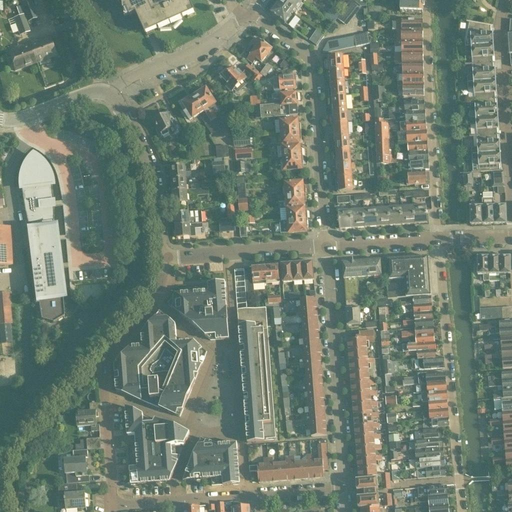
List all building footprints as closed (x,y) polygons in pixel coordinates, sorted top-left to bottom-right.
[(122,0),(124,2),(123,2),(123,1),(123,10),(124,10),(124,9),(127,9),(130,16),(136,13),(146,34),(150,32),(159,28),(160,30),(159,30),(159,31),(173,30),(184,20),(183,19),(182,20),(181,18),(195,12),(189,0),(164,0),(166,3),(157,6),(154,0),(122,0)] [(281,0),(279,4),(296,16),(299,12),(295,9),(300,2),(296,0),(281,0)] [(338,19),(345,25),(360,7),(360,6),(366,6),(365,0),(352,0),(345,10),(338,19)] [(423,13),(423,3),(423,0),(401,0),(401,12),(423,13)] [(21,4),(25,13),(34,9),(31,1),(21,4)] [(272,13),(281,20),(289,26),(296,16),(279,4),(277,7),(274,6),(272,9),(273,12),(272,13)] [(332,7),(324,18),(333,25),(341,13),(332,7)] [(369,7),(369,13),(369,19),(380,19),(380,7),(369,7)] [(38,19),(34,9),(25,13),(28,23),(38,19)] [(24,16),(20,18),(14,20),(20,37),(30,33),(24,16)] [(397,21),(397,32),(422,32),(422,20),(397,21)] [(468,23),(465,41),(465,45),(465,47),(494,46),(493,28),(493,27),(467,22),(467,23),(468,23)] [(397,32),(396,43),(423,42),(422,32),(397,32)] [(354,37),(355,47),(369,44),(368,33),(365,34),(354,37)] [(319,42),(312,37),(309,41),(316,46),(319,42)] [(322,50),(322,51),(322,53),(355,47),(354,37),(328,42),(328,44),(326,45),(322,50)] [(28,45),(35,64),(55,57),(49,38),(28,45)] [(262,63),(272,50),(272,49),(263,42),(263,43),(257,39),(251,46),(255,49),(247,59),(253,64),(257,59),(262,63)] [(395,43),(395,54),(423,54),(423,42),(396,43),(396,44),(395,43)] [(379,55),(379,44),(370,45),(371,55),(377,55),(379,55)] [(15,71),(35,64),(28,45),(9,52),(15,71)] [(494,46),(465,47),(465,54),(467,54),(473,53),(474,64),(466,65),(467,65),(495,64),(495,63),(494,46)] [(395,54),(395,66),(423,65),(423,54),(395,54)] [(327,63),(327,72),(343,71),(342,56),(329,57),(330,63),(327,63)] [(495,64),(467,65),(467,66),(474,65),(474,76),(468,77),(469,83),(480,83),(496,82),(495,64)] [(268,65),(260,75),(261,75),(263,76),(265,78),(272,70),(272,69),(268,65)] [(402,66),(403,76),(423,76),(423,65),(395,66),(402,66)] [(248,66),(244,71),(253,78),(250,82),(255,86),(259,81),(262,78),(263,76),(261,75),(260,75),(248,66)] [(231,93),(247,80),(243,75),(240,77),(234,69),(229,73),(227,71),(221,76),(227,84),(225,86),(231,93)] [(330,80),(331,85),(344,84),(343,71),(327,72),(328,81),(330,80)] [(403,76),(403,82),(397,82),(397,88),(423,87),(423,76),(403,76)] [(294,77),(274,79),(275,92),(280,92),(295,91),(295,90),(297,90),(298,87),(296,83),(295,83),(294,77)] [(480,83),(469,83),(469,90),(475,89),(475,100),(497,99),(496,82),(480,83)] [(331,91),(329,91),(329,99),(345,98),(344,89),(348,89),(348,84),(344,84),(331,85),(331,91)] [(402,98),(423,98),(423,87),(397,88),(397,92),(399,92),(399,98),(402,98)] [(384,88),(373,89),(373,102),(385,101),(384,88)] [(204,111),(206,115),(217,132),(227,125),(227,114),(226,113),(217,118),(212,111),(211,112),(208,108),(215,104),(205,89),(194,96),(204,111)] [(281,96),(281,105),(280,105),(280,107),(297,106),(296,103),(298,103),(298,95),(281,96)] [(189,121),(198,115),(204,111),(194,96),(182,104),(187,112),(184,114),(189,121)] [(333,107),(333,113),(346,112),(345,98),(329,99),(330,108),(333,107)] [(475,100),(468,101),(468,102),(476,101),(476,112),(470,113),(470,119),(498,118),(497,100),(498,100),(498,99),(497,99),(475,100)] [(404,109),(399,109),(400,114),(424,112),(423,103),(403,104),(404,109)] [(255,120),(262,120),(297,117),(297,106),(280,107),(280,105),(268,106),(260,106),(254,107),(255,120)] [(331,117),(332,126),(347,125),(346,112),(333,113),(333,117),(331,117)] [(400,114),(400,119),(404,118),(405,124),(424,123),(424,112),(400,114)] [(161,116),(153,120),(158,130),(157,130),(159,136),(161,135),(163,138),(169,135),(168,132),(170,131),(172,136),(178,133),(182,132),(176,120),(170,122),(167,115),(161,117),(161,116)] [(211,135),(217,132),(206,115),(201,119),(211,135)] [(498,118),(470,119),(471,125),(477,125),(477,136),(499,135),(498,118)] [(383,120),(374,121),(374,126),(375,136),(388,135),(387,125),(384,126),(383,120)] [(276,135),(281,135),(301,133),(300,125),(298,125),(298,121),(275,123),(276,135)] [(405,124),(406,134),(397,134),(397,135),(425,133),(424,123),(405,124)] [(347,125),(332,126),(332,135),(335,134),(335,139),(348,139),(351,138),(351,132),(353,132),(352,124),(347,125)] [(184,132),(178,136),(185,148),(191,145),(184,132)] [(281,135),(282,147),(300,145),(299,142),(301,141),(301,133),(281,135)] [(397,138),(397,139),(398,145),(426,143),(425,133),(397,135),(397,138)] [(388,135),(375,136),(375,146),(388,145),(388,138),(397,138),(397,135),(397,134),(388,135)] [(477,136),(470,137),(470,138),(477,137),(478,148),(472,149),(472,155),(480,155),(492,154),(500,154),(499,136),(500,136),(500,135),(499,135),(477,136)] [(333,144),(334,152),(349,151),(348,139),(335,139),(335,144),(333,144)] [(426,143),(398,145),(398,146),(406,145),(407,154),(427,152),(426,143)] [(282,147),(283,160),(302,158),(302,150),(300,150),(300,145),(282,147)] [(375,146),(376,155),(388,155),(388,145),(375,146)] [(216,148),(217,160),(229,159),(228,147),(216,148)] [(248,150),(235,150),(235,160),(249,159),(248,150)] [(337,161),(337,166),(350,165),(349,151),(334,152),(334,161),(337,161)] [(398,163),(397,163),(397,164),(427,162),(427,152),(407,154),(404,154),(399,154),(398,155),(398,163)] [(473,173),(472,173),(472,174),(502,172),(502,171),(500,154),(492,154),(472,155),(472,161),(473,161),(473,173)] [(388,155),(376,155),(376,166),(376,172),(376,173),(382,172),(382,166),(389,166),(388,155)] [(21,181),(21,184),(21,187),(21,188),(23,200),(25,212),(28,225),(29,224),(29,227),(53,224),(53,221),(54,221),(54,217),(54,212),(53,207),(53,204),(53,202),(53,196),(52,190),(51,183),(51,180),(50,177),(49,174),(48,171),(46,169),(44,166),(42,164),(40,161),(38,159),(35,158),(33,156),(30,158),(28,161),(27,163),(25,166),(24,169),(23,172),(22,175),(21,178),(21,181)] [(303,166),(302,158),(283,160),(284,172),(302,171),(301,166),(303,166)] [(397,167),(408,167),(408,172),(428,171),(427,162),(397,164),(397,167)] [(245,164),(237,164),(237,174),(245,173),(245,164)] [(337,171),(335,171),(336,179),(351,178),(350,171),(355,171),(354,165),(350,165),(337,166),(337,171)] [(173,180),(186,179),(198,178),(198,173),(186,173),(186,167),(172,168),(173,180)] [(491,173),(492,181),(505,180),(504,172),(491,173)] [(426,185),(425,173),(407,174),(407,182),(406,182),(406,186),(426,185)] [(472,174),(463,174),(464,188),(473,187),(472,174)] [(339,188),(339,193),(339,194),(352,193),(351,178),(336,179),(336,189),(339,188)] [(173,180),(174,192),(187,191),(186,179),(173,180)] [(497,188),(505,187),(505,180),(492,181),(492,188),(497,188)] [(284,184),(286,197),(305,196),(305,188),(303,188),(302,183),(284,184)] [(188,203),(187,196),(192,196),(192,197),(209,196),(209,189),(187,191),(174,192),(174,204),(188,203)] [(286,197),(286,204),(284,205),(284,203),(279,204),(279,210),(286,209),(304,208),(304,204),(306,204),(305,196),(286,197)] [(494,199),(482,199),(482,207),(483,226),(494,225),(494,207),(494,199)] [(247,200),(238,200),(239,213),(248,212),(247,200)] [(235,221),(234,206),(227,207),(228,221),(235,221)] [(412,207),(414,224),(427,223),(425,206),(412,207)] [(400,208),(401,225),(414,224),(412,207),(400,208)] [(482,207),(470,207),(470,224),(470,225),(470,226),(482,226),(483,226),(482,207)] [(494,207),(494,225),(507,225),(506,207),(494,207)] [(286,209),(287,222),(307,220),(307,213),(305,213),(304,208),(286,209)] [(387,209),(389,226),(401,225),(400,208),(387,209)] [(375,210),(376,227),(389,226),(387,209),(375,210)] [(351,211),(352,229),(364,228),(363,210),(351,211)] [(363,210),(364,228),(376,227),(375,210),(363,210)] [(338,212),(339,230),(352,229),(351,211),(338,212)] [(175,214),(176,227),(203,225),(202,213),(175,214)] [(245,225),(247,225),(255,225),(254,216),(245,217),(245,225)] [(287,222),(279,223),(280,235),(288,234),(306,233),(306,229),(308,229),(307,220),(287,222)] [(29,227),(26,228),(32,264),(57,261),(59,261),(58,241),(57,236),(56,224),(53,224),(29,227)] [(177,239),(190,238),(196,238),(195,230),(203,229),(203,225),(176,227),(177,239)] [(0,227),(0,249),(11,249),(9,227),(0,227)] [(0,265),(11,265),(11,249),(0,249),(0,265)] [(427,258),(388,260),(389,281),(389,283),(404,282),(405,282),(406,298),(412,298),(430,297),(430,289),(428,263),(428,258),(427,258)] [(489,258),(478,258),(478,276),(484,276),(484,282),(489,282),(489,258)] [(500,258),(489,258),(489,282),(500,282),(500,258)] [(500,258),(500,282),(511,282),(510,258),(500,258)] [(57,261),(32,264),(41,320),(53,323),(64,317),(63,307),(60,272),(58,272),(57,269),(59,269),(59,264),(57,265),(57,264),(57,261)] [(362,262),(364,279),(382,277),(381,261),(362,262)] [(342,264),(343,280),(344,280),(346,298),(359,297),(358,279),(364,279),(362,262),(342,264)] [(303,264),(304,282),(314,281),(313,263),(303,264)] [(292,265),(294,283),(304,282),(303,264),(292,265)] [(281,265),(283,284),(294,283),(292,265),(281,265)] [(265,267),(266,285),(279,284),(278,266),(265,267)] [(253,286),(266,285),(265,267),(252,268),(253,286)] [(225,283),(208,284),(208,292),(175,295),(167,304),(183,318),(210,342),(214,342),(229,340),(225,283)] [(0,325),(10,324),(11,324),(8,294),(0,294),(0,325)] [(413,302),(401,303),(401,308),(431,305),(430,297),(412,298),(413,302)] [(385,299),(374,299),(375,309),(378,309),(385,308),(385,299)] [(299,309),(299,312),(316,311),(315,300),(300,301),(301,308),(299,309)] [(401,308),(401,311),(402,315),(405,315),(432,313),(431,305),(401,308)] [(276,439),(275,428),(266,309),(242,310),(237,311),(240,344),(243,387),(247,443),(274,442),(274,439),(276,439)] [(346,310),(347,327),(361,326),(360,309),(346,310)] [(302,318),(302,324),(317,323),(316,311),(299,312),(300,318),(302,318)] [(114,366),(116,393),(142,404),(179,420),(195,385),(208,353),(195,342),(177,343),(176,326),(160,312),(141,334),(142,346),(130,347),(114,366)] [(405,315),(406,319),(406,322),(433,320),(432,313),(405,315)] [(415,326),(415,328),(415,330),(433,328),(433,320),(406,322),(406,323),(403,324),(403,327),(415,326)] [(481,333),(489,332),(511,330),(511,321),(500,322),(500,326),(480,328),(481,333)] [(301,331),(301,335),(318,334),(317,323),(302,324),(303,331),(301,331)] [(10,324),(0,325),(0,341),(0,344),(12,343),(11,331),(10,324)] [(380,325),(380,333),(389,332),(387,332),(387,324),(386,324),(380,325)] [(402,334),(402,339),(434,336),(433,328),(415,330),(416,333),(402,334)] [(501,339),(511,338),(511,330),(489,332),(489,336),(501,335),(501,339)] [(348,340),(349,351),(367,350),(367,343),(374,343),(374,332),(359,333),(360,339),(348,340)] [(304,340),(304,346),(319,345),(318,334),(301,335),(301,340),(304,340)] [(416,342),(417,345),(435,343),(434,336),(402,339),(403,343),(416,342)] [(511,338),(501,339),(502,350),(511,349),(511,338)] [(417,345),(402,346),(403,353),(404,353),(405,353),(435,351),(435,343),(417,345)] [(303,354),(303,358),(320,357),(319,345),(304,346),(305,353),(303,354)] [(511,349),(502,350),(503,360),(511,359),(511,349)] [(349,351),(350,361),(368,360),(367,350),(349,351)] [(404,353),(405,357),(418,356),(418,360),(436,359),(435,351),(405,353),(404,353)] [(306,363),(306,369),(321,368),(320,357),(303,358),(303,363),(306,363)] [(419,371),(445,369),(444,358),(436,359),(418,360),(419,371)] [(350,361),(351,374),(369,372),(368,364),(374,364),(374,359),(368,360),(350,361)] [(511,370),(511,359),(503,360),(503,371),(511,370)] [(383,363),(384,376),(392,376),(392,362),(383,363)] [(304,377),(305,381),(322,379),(321,368),(306,369),(307,376),(304,377)] [(351,374),(352,384),(369,382),(369,372),(351,374)] [(511,373),(502,374),(502,378),(502,382),(511,381),(511,373)] [(417,374),(418,381),(418,385),(420,385),(446,384),(445,374),(426,375),(426,374),(417,374)] [(384,376),(385,388),(391,387),(390,378),(393,378),(392,376),(384,376)] [(308,386),(308,392),(323,391),(322,379),(305,381),(305,386),(308,386)] [(352,384),(352,394),(370,392),(370,386),(376,385),(375,381),(369,382),(352,384)] [(503,387),(503,391),(503,395),(493,396),(493,400),(497,400),(501,400),(511,398),(511,381),(502,382),(489,383),(489,388),(503,387)] [(420,385),(421,394),(446,392),(446,384),(420,385)] [(306,399),(307,403),(324,402),(323,391),(308,392),(309,399),(306,399)] [(352,394),(353,405),(371,403),(370,397),(376,396),(376,391),(371,392),(370,392),(352,394)] [(421,394),(422,403),(447,401),(446,392),(421,394)] [(396,397),(386,398),(386,406),(396,406),(396,397)] [(511,398),(501,400),(502,414),(511,412),(511,398)] [(429,403),(430,411),(448,410),(447,401),(422,403),(429,403)] [(309,408),(310,415),(325,413),(324,402),(307,403),(307,408),(309,408)] [(353,405),(354,416),(372,414),(371,408),(377,407),(377,403),(371,403),(353,405)] [(76,414),(77,427),(97,426),(96,417),(99,417),(98,404),(90,404),(91,413),(76,414)] [(137,468),(129,468),(131,486),(170,483),(180,457),(172,458),(171,448),(184,447),(189,434),(155,420),(153,425),(143,425),(142,415),(125,407),(127,436),(135,435),(135,444),(137,468)] [(423,412),(423,420),(449,418),(448,410),(430,411),(423,412)] [(503,420),(496,421),(497,426),(503,426),(503,423),(511,422),(511,412),(502,414),(503,420)] [(308,422),(309,427),(326,425),(325,413),(310,415),(310,422),(308,422)] [(354,416),(355,426),(373,425),(372,419),(378,419),(378,414),(372,414),(354,416)] [(423,420),(424,425),(423,425),(424,429),(449,427),(449,418),(423,420)] [(511,422),(503,423),(503,426),(504,432),(511,431),(511,422)] [(311,431),(312,438),(327,437),(326,425),(309,427),(309,431),(311,431)] [(356,437),(373,436),(373,429),(379,429),(379,425),(373,425),(355,426),(356,437)] [(420,441),(415,442),(441,440),(441,430),(428,431),(419,432),(420,441)] [(504,439),(498,440),(498,446),(505,445),(505,442),(511,441),(511,431),(504,432),(504,439)] [(356,437),(356,447),(374,446),(374,440),(380,440),(379,435),(373,436),(356,437)] [(389,436),(389,444),(399,443),(399,435),(389,436)] [(87,440),(87,451),(101,450),(101,439),(87,440)] [(212,487),(240,485),(237,445),(217,446),(200,439),(183,482),(211,479),(211,483),(212,487)] [(414,442),(415,452),(442,449),(441,440),(415,442),(414,442)] [(312,461),(313,479),(324,478),(323,472),(328,471),(326,445),(319,446),(320,461),(312,461)] [(356,447),(357,459),(375,457),(375,451),(381,451),(380,446),(374,447),(374,446),(356,447)] [(415,452),(416,460),(416,461),(443,459),(442,449),(415,452)] [(76,476),(77,484),(90,483),(89,477),(87,477),(85,459),(88,459),(88,451),(75,452),(76,459),(66,460),(68,476),(76,476)] [(506,458),(499,459),(499,465),(506,464),(506,461),(511,460),(511,451),(505,452),(506,458)] [(301,462),(302,480),(313,479),(312,461),(311,455),(307,456),(307,462),(301,462)] [(280,464),(281,482),(292,481),(290,457),(286,457),(286,463),(280,464)] [(290,457),(292,481),(302,480),(301,462),(294,463),(294,457),(290,457)] [(357,459),(358,470),(376,468),(376,462),(381,461),(381,457),(375,457),(357,459)] [(268,459),(270,483),(281,482),(280,464),(273,464),(272,458),(268,459)] [(257,466),(259,483),(270,483),(268,459),(264,459),(264,465),(257,466)] [(417,470),(421,470),(444,468),(443,459),(416,461),(417,470)] [(358,470),(359,480),(377,479),(376,468),(358,470)] [(422,479),(426,479),(445,477),(444,468),(421,470),(422,479)] [(392,472),(393,481),(400,481),(399,472),(392,472)] [(356,481),(357,494),(365,494),(365,491),(376,490),(377,491),(377,490),(378,490),(377,479),(359,480),(356,481)] [(509,492),(503,492),(503,496),(510,496),(509,493),(511,493),(511,483),(509,484),(509,492)] [(78,494),(77,484),(59,486),(60,501),(66,501),(66,510),(86,509),(85,494),(78,494)] [(420,493),(421,498),(447,496),(446,486),(440,486),(434,487),(431,488),(427,488),(428,493),(420,493)] [(357,498),(358,509),(360,509),(379,507),(378,496),(377,496),(358,498),(358,497),(357,497),(357,498)] [(429,503),(430,508),(448,506),(447,496),(421,498),(411,499),(411,504),(429,503)]
